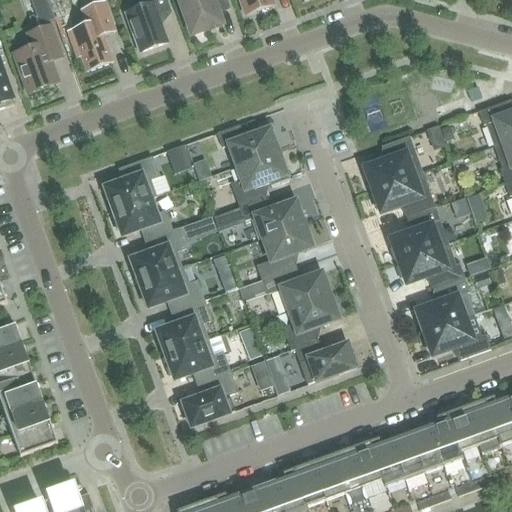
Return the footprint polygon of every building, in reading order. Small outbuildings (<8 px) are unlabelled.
[(140,55),(168,45),(158,17),(171,12),(166,0),(141,0),(144,8),(125,15),(140,55)] [(179,0),(192,36),(221,26),(217,16),(230,11),(226,0),(179,0)] [(239,0),(246,17),(274,7),(271,0),(239,0)] [(113,65),(103,38),(115,34),(104,4),(82,12),(87,26),(68,33),(78,60),(82,59),(87,74),(113,65)] [(29,95),(58,85),(50,64),(63,60),(51,27),(37,33),(39,39),(23,45),(26,52),(15,56),(29,95)] [(14,101),(0,61),(0,102),(1,105),(14,101)] [(479,88),(466,93),(471,105),(484,100),(479,88)] [(428,113),(438,109),(434,98),(424,102),(428,113)] [(494,149),(511,142),(511,111),(509,104),(510,104),(510,103),(479,114),(484,128),(486,127),(494,149)] [(238,169),(278,154),(274,141),(272,142),(269,132),(245,141),(240,128),(217,136),(222,150),(230,147),(238,169)] [(439,128),(427,133),(430,142),(442,138),(439,128)] [(450,128),(442,131),(446,143),(454,140),(450,128)] [(373,193),(422,175),(409,139),(383,149),(388,162),(364,170),(373,193)] [(504,185),(511,182),(511,142),(494,149),(502,171),(499,172),(504,185)] [(183,148),(166,154),(170,163),(187,157),(183,148)] [(239,209),(266,200),(261,186),(285,177),(282,168),(283,167),(278,154),(238,169),(242,182),(231,186),(239,209)] [(113,214),(157,198),(151,183),(160,179),(153,159),(119,171),(119,173),(124,171),(127,181),(104,189),(113,214)] [(409,220),(435,211),(422,175),(373,193),(381,215),(404,207),(409,220)] [(479,196),(467,200),(470,208),(482,203),(479,196)] [(145,244),(179,231),(178,231),(173,233),(166,213),(157,216),(151,201),(157,199),(157,198),(113,214),(122,239),(145,231),(149,241),(145,243),(145,244)] [(264,241),(305,226),(300,213),(298,214),(295,204),(271,213),(266,200),(239,209),(245,223),(256,219),(264,241)] [(398,264),(448,246),(435,211),(409,220),(414,233),(390,242),(398,264)] [(262,283),(292,272),(287,258),(311,249),(308,240),(309,239),(305,226),(264,241),(272,263),(257,268),(262,283)] [(139,286),(183,270),(177,255),(186,251),(179,231),(145,244),(150,242),(153,253),(130,261),(139,286)] [(435,292),(465,281),(460,266),(456,268),(448,246),(398,264),(407,287),(430,278),(435,292)] [(226,255),(213,260),(216,268),(229,263),(226,255)] [(486,260),(478,263),(482,273),(490,271),(486,260)] [(171,315),(205,303),(197,283),(188,286),(183,270),(139,286),(148,311),(171,302),(175,313),(171,315)] [(500,270),(492,273),(498,287),(505,285),(500,270)] [(290,313),(331,298),(326,285),(325,286),(321,276),(297,285),(292,272),(262,283),(267,297),(282,291),(290,313)] [(486,274),(473,279),(477,290),(490,286),(486,274)] [(424,336),(474,318),(466,296),(470,295),(465,281),(435,292),(440,305),(416,313),(424,336)] [(291,353),(318,343),(313,330),(337,321),(334,312),(335,312),(331,298),(290,313),(294,326),(283,330),(291,353)] [(165,358),(209,342),(203,327),(212,323),(205,303),(171,315),(171,316),(176,314),(179,325),(156,333),(165,358)] [(474,318),(424,336),(432,358),(456,350),(461,363),(491,352),(485,338),(482,339),(474,318)] [(0,352),(21,345),(14,324),(0,329),(0,352)] [(251,330),(240,334),(244,346),(255,341),(251,330)] [(197,387),(231,375),(223,355),(214,358),(209,342),(165,358),(174,383),(197,375),(201,385),(197,387)] [(318,343),(291,353),(292,353),(295,352),(300,365),(309,361),(317,383),(338,376),(339,377),(357,370),(351,355),(350,356),(347,347),(322,356),(318,343)] [(5,417),(43,404),(21,345),(0,352),(0,408),(5,414),(5,417)] [(231,375),(197,387),(197,388),(202,386),(205,397),(182,405),(191,430),(235,414),(229,398),(238,395),(231,375)] [(285,382),(275,386),(279,398),(289,394),(285,382)] [(511,418),(507,403),(497,407),(494,399),(485,403),(501,448),(511,444),(511,418)] [(482,456),(501,448),(485,403),(465,410),(479,448),(482,456)] [(13,438),(50,425),(43,404),(5,417),(6,419),(3,422),(12,435),(13,438)] [(460,454),(479,448),(465,410),(446,417),(463,462),(460,454)] [(443,469),(463,462),(446,417),(437,420),(440,428),(430,431),(443,469)] [(50,425),(13,438),(13,439),(10,442),(19,455),(20,459),(58,445),(50,425)] [(424,476),(443,469),(430,431),(411,438),(424,476)] [(405,483),(424,476),(411,438),(391,445),(405,483)] [(405,483),(391,445),(382,449),(379,441),(369,444),(386,490),(405,483)] [(385,490),(386,490),(369,444),(350,451),(364,489),(382,483),(385,490)] [(345,496),(364,489),(350,451),(331,458),(345,496)] [(325,503),(345,496),(331,458),(312,465),(325,503)] [(307,511),(307,510),(325,503),(312,465),(292,472),(306,511),(307,511)] [(511,479),(511,478),(509,471),(495,476),(497,484),(511,479)] [(285,511),(306,511),(292,472),(283,475),(286,483),(276,487),(285,511)] [(489,487),(486,479),(471,485),(474,493),(489,487)] [(474,493),(471,485),(455,490),(458,499),(474,493)] [(263,511),(285,511),(276,487),(257,494),(263,511)] [(50,497),(55,511),(94,511),(89,496),(88,496),(89,500),(79,504),(73,488),(50,497)] [(451,501),(448,493),(432,499),(435,507),(451,501)] [(241,511),(263,511),(257,494),(238,501),(241,511)] [(241,511),(238,501),(228,504),(225,496),(215,500),(219,511),(241,511)] [(55,511),(50,497),(49,497),(54,511),(43,511),(41,506),(22,511),(55,511)] [(421,511),(435,507),(432,499),(417,504),(419,511),(421,511)] [(219,511),(215,500),(196,507),(198,511),(219,511)]
